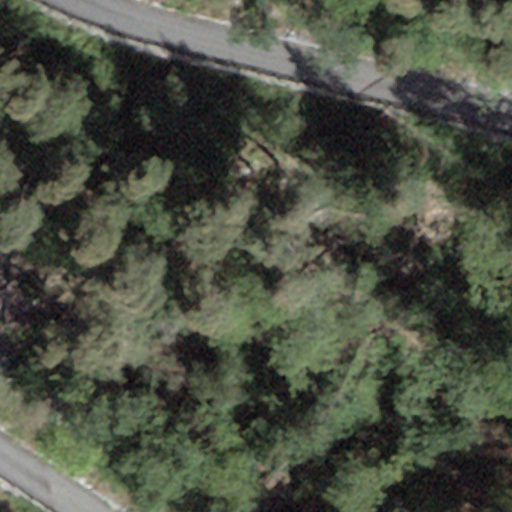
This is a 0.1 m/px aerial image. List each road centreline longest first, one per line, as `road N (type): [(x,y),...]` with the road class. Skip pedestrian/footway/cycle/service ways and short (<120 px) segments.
road 1 (unclassified): [(91,0),(511,109)]
road 2 (unclassified): [(99,511),(0,436)]
